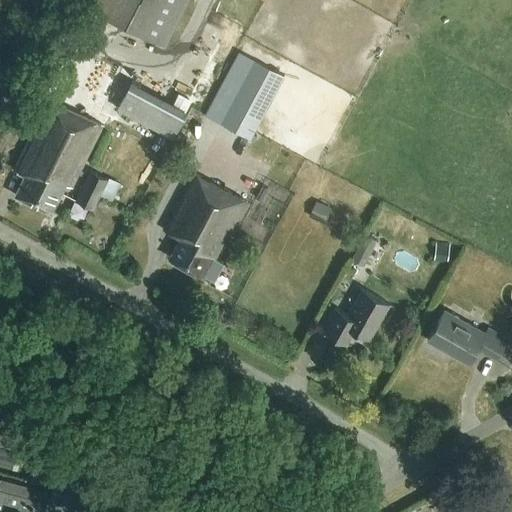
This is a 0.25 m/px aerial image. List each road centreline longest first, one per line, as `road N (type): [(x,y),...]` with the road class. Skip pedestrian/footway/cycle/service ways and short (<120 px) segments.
road 1 (residential): [(402,475),(373,443),(0,233)]
road 2 (unclassified): [(402,475),(511,412)]
road 3 (residential): [(0,114),(49,0)]
